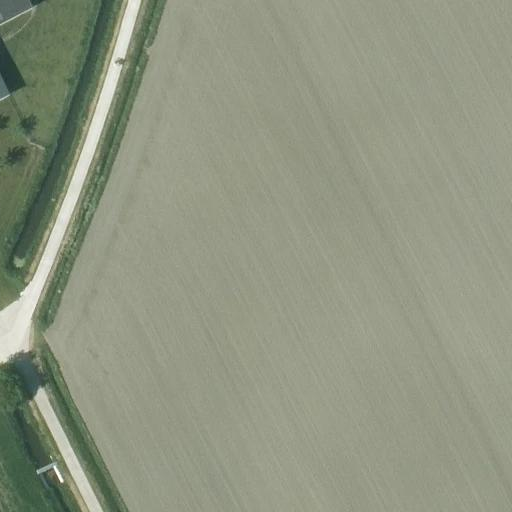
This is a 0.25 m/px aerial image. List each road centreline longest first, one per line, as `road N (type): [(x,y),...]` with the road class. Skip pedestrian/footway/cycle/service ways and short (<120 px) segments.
road 1 (unclassified): [(18,323),(88,147),(134,0)]
road 2 (track): [(95,511),(21,363),(18,323)]
